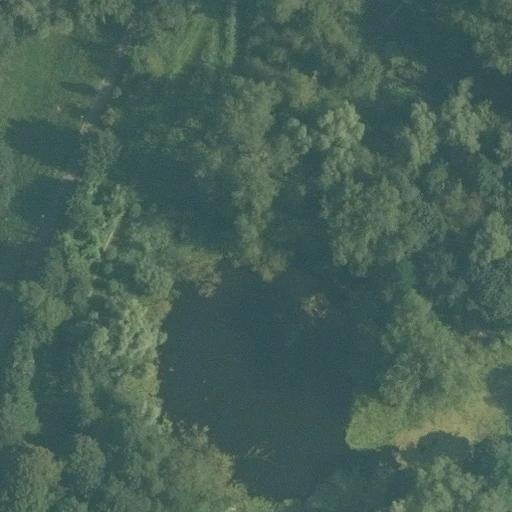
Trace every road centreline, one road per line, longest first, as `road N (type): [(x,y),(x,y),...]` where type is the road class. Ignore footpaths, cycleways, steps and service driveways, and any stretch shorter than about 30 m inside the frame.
road 1 (track): [(0,491),(21,483),(103,253),(217,0)]
road 2 (unclassified): [(1,350),(87,129),(148,0)]
